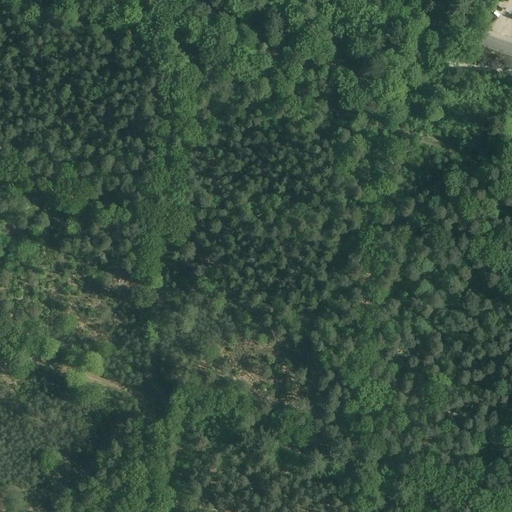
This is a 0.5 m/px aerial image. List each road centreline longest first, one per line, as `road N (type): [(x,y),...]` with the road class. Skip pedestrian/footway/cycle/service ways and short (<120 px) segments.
road 1 (track): [(0,344),(473,511)]
road 2 (track): [(146,511),(173,56)]
road 3 (tertiary): [(511,50),(372,0)]
